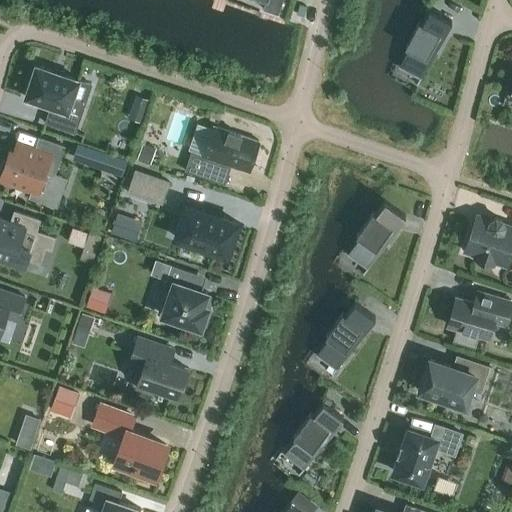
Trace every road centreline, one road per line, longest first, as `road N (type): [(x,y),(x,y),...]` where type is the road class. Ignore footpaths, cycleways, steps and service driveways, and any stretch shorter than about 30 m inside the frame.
road 1 (residential): [(168,511),(295,125)]
road 2 (residential): [(344,511),(448,176)]
road 3 (residential): [(295,125),(17,32),(0,82)]
road 4 (residential): [(448,176),(493,16)]
road 5 (residential): [(448,176),(295,125)]
road 6 (residential): [(295,125),(323,0)]
